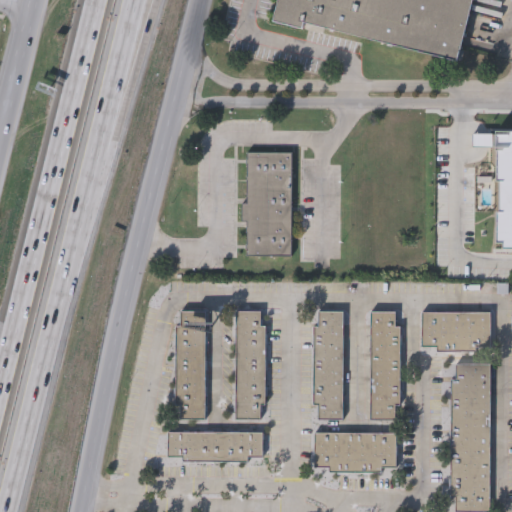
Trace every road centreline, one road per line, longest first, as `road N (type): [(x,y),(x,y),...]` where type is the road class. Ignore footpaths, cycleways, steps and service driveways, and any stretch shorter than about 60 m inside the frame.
road 1 (secondary): [(83,511),(198,0)]
road 2 (motorway): [(96,0),(0,387)]
road 3 (motorway): [(6,511),(95,155)]
road 4 (tertiary): [(511,104),(175,94)]
road 5 (motorway): [(95,155),(133,0)]
road 6 (secondary): [(32,5),(0,131)]
